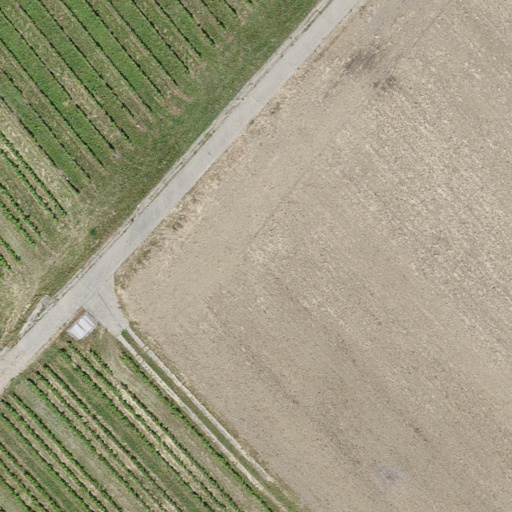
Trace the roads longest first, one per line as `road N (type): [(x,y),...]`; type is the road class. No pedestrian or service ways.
road 1 (track): [(0,375),(256,102)]
road 2 (track): [(347,0),(256,102)]
